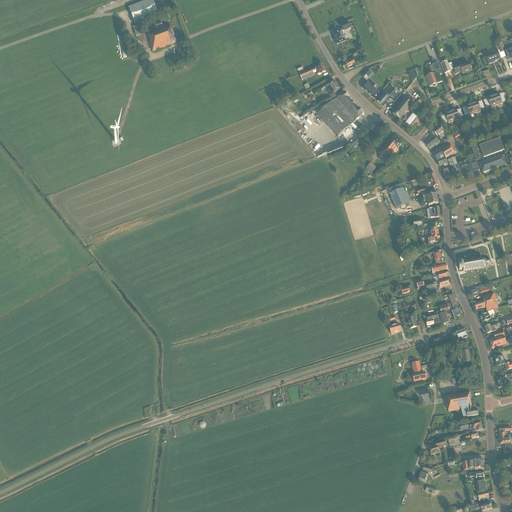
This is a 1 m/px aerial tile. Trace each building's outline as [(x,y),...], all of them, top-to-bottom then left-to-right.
[(152,0),(149,0),(129,8),(135,23),(158,14),(152,0)] [(351,28),(349,23),(341,26),(343,29),(332,34),(337,45),(345,41),(342,32),(351,28)] [(136,36),(142,34),(139,25),(133,28),(136,36)] [(153,51),(177,42),(170,25),(148,34),(149,38),(148,39),(153,51)] [(347,41),(352,39),(348,32),(343,34),(347,41)] [(492,62),(500,59),(498,52),(489,55),(490,56),(486,58),(489,65),(493,63),(492,62)] [(352,58),(347,61),(345,62),(346,64),(342,66),(344,71),(355,64),(357,63),(356,61),(354,62),(352,58)] [(451,71),(447,61),(440,64),(444,74),(451,71)] [(438,72),(425,77),(428,87),(431,86),(435,88),(437,84),(442,82),(440,75),(443,74),(438,63),(432,65),(435,71),(437,70),(438,72)] [(462,74),(472,71),(469,63),(462,66),(462,64),(453,67),(456,74),(461,72),(462,74)] [(302,80),(306,78),(313,75),(313,74),(316,72),(317,75),(320,74),(325,72),(322,65),(317,67),(304,73),(299,75),(302,80)] [(367,69),(361,76),(366,80),(372,73),(367,69)] [(333,95),(340,89),(333,80),(326,87),(333,95)] [(380,94),(374,88),(376,85),(372,82),(370,84),(367,82),(362,88),(375,100),(380,94)] [(384,94),(377,102),(383,107),(390,99),(394,103),(400,95),(394,90),(388,97),(384,94)] [(348,97),(344,92),(336,99),(356,121),(357,119),(363,114),(358,108),(348,98),(348,97)] [(493,96),(496,106),(502,104),(501,102),(505,100),(503,94),(499,95),(498,94),(496,95),(496,94),(493,96)] [(409,96),(409,97),(407,99),(402,95),(393,106),(398,109),(393,115),(399,120),(405,113),(412,105),(411,104),(414,100),(409,96)] [(491,108),(496,106),(493,96),(489,97),(490,98),(487,98),(488,99),(484,101),(486,108),(490,106),(491,108)] [(355,128),(332,101),(317,115),(341,141),(355,128)] [(471,104),(475,114),(481,112),(480,110),(484,108),(482,102),(477,103),(477,102),(475,103),(475,102),(471,104)] [(470,116),(475,114),(471,104),(468,105),(468,106),(466,106),(466,107),(462,109),(465,116),(469,114),(470,116)] [(450,112),(454,122),(459,120),(459,118),(463,116),(460,110),(456,111),(456,110),(454,111),(453,110),(450,112)] [(448,124),(454,122),(450,112),(447,113),(447,114),(445,114),(445,115),(441,117),(443,124),(448,122),(448,124)] [(410,116),(407,114),(401,121),(410,128),(417,119),(412,115),(411,116),(411,115),(410,116)] [(433,131),(437,136),(443,131),(439,126),(433,131)] [(397,149),(401,144),(392,137),(388,142),(387,141),(378,153),(380,155),(380,156),(388,163),(398,149),(397,149)] [(440,143),(435,137),(430,141),(431,143),(426,146),(429,150),(436,145),(436,146),(440,143)] [(360,144),(359,142),(356,139),(350,144),(352,148),(354,149),(360,144)] [(500,140),(479,147),(478,146),(471,148),(475,160),(468,162),(468,163),(469,165),(468,166),(472,176),(478,173),(479,171),(479,170),(478,168),(480,167),(483,174),(506,166),(502,156),(501,153),(504,151),(500,140)] [(453,148),(451,145),(450,144),(440,151),(440,150),(433,155),(437,161),(444,157),(445,159),(455,152),(454,149),(453,148)] [(459,164),(457,165),(455,158),(447,160),(450,167),(456,165),(458,170),(461,169),(459,164)] [(375,168),(370,164),(366,168),(372,172),(375,168)] [(451,177),(453,176),(450,167),(447,168),(447,169),(442,171),(445,179),(451,177)] [(427,174),(424,176),(425,176),(423,177),(425,183),(426,182),(429,181),(435,179),(432,172),(427,174)] [(435,179),(429,181),(426,182),(428,187),(432,185),(433,187),(438,185),(435,179)] [(390,194),(392,200),(396,209),(399,207),(401,215),(407,213),(406,206),(399,207),(409,203),(403,189),(390,194)] [(422,194),(423,200),(424,202),(425,201),(426,204),(428,204),(429,206),(438,204),(437,200),(438,200),(436,194),(436,195),(435,191),(422,194)] [(441,217),(439,208),(433,209),(427,210),(428,219),(441,217)] [(429,245),(440,242),(437,229),(426,231),(427,237),(429,245)] [(437,265),(445,263),(441,250),(433,253),(437,265)] [(488,265),(491,265),(490,260),(485,261),(482,259),(462,263),(462,265),(458,265),(459,270),(463,269),(463,271),(484,268),(486,265),(486,266),(488,266),(488,265)] [(446,264),(429,269),(430,271),(432,271),(433,275),(448,271),(446,264)] [(438,281),(444,279),(444,278),(449,277),(447,271),(433,275),(434,278),(437,277),(438,281)] [(444,279),(444,280),(436,282),(434,283),(435,286),(437,285),(438,290),(445,288),(445,290),(446,290),(446,291),(451,289),(448,279),(449,279),(449,277),(444,278),(444,279)] [(449,311),(451,310),(452,310),(458,308),(453,293),(447,296),(449,301),(450,304),(448,305),(447,304),(439,306),(441,313),(446,312),(445,312),(449,311)] [(498,308),(493,294),(492,294),(482,297),(483,302),(474,305),(476,310),(485,307),(487,312),(498,308)] [(451,310),(449,311),(445,312),(446,312),(446,313),(439,315),(443,325),(450,322),(447,316),(452,314),(454,320),(460,317),(461,315),(459,308),(452,311),(451,310)] [(489,316),(495,313),(493,310),(487,313),(484,314),(479,317),(482,323),(487,320),(490,319),(489,316)] [(410,329),(417,327),(415,320),(418,319),(417,315),(414,315),(415,318),(407,320),(410,329)] [(434,325),(433,320),(438,319),(437,315),(432,317),(426,318),(427,322),(425,322),(427,327),(434,325)] [(491,330),(498,327),(497,323),(485,328),(487,334),(492,333),(491,330)] [(459,341),(467,337),(465,332),(463,328),(452,333),(454,338),(457,337),(459,341)] [(492,349),(506,344),(503,336),(504,336),(503,332),(494,335),(495,339),(489,341),(492,349)] [(463,363),(470,362),(468,351),(465,352),(465,349),(460,349),(460,352),(462,352),(463,363)] [(497,367),(505,364),(502,355),(494,358),(497,367)] [(421,372),(419,362),(412,364),(414,374),(421,372)] [(421,373),(412,375),(414,382),(426,379),(424,374),(421,374),(421,373)] [(504,383),(506,382),(505,378),(497,379),(499,388),(505,387),(504,383)] [(427,392),(423,391),(416,393),(426,407),(430,406),(430,403),(427,392)] [(471,401),(469,392),(444,396),(446,406),(447,406),(448,411),(461,409),(463,417),(467,416),(467,417),(477,415),(477,410),(471,410),(471,406),(470,401),(471,401)] [(474,432),(482,430),(480,421),(472,424),(473,425),(469,427),(470,430),(473,429),(474,432)] [(511,437),(511,432),(511,428),(499,429),(500,439),(507,438),(511,437)] [(471,439),(478,437),(477,433),(463,436),(465,441),(460,442),(459,436),(448,440),(450,447),(452,446),(453,448),(472,442),(471,439)] [(507,438),(500,439),(501,444),(505,444),(505,449),(511,448),(511,444),(509,444),(509,440),(511,439),(511,436),(511,437),(507,438)] [(435,443),(436,447),(429,448),(431,455),(439,452),(438,449),(446,447),(445,441),(435,443)] [(463,467),(463,471),(471,470),(476,470),(476,471),(478,470),(483,469),(482,458),(474,459),(474,461),(463,462),(463,467)] [(431,473),(432,469),(423,467),(422,471),(423,471),(422,473),(420,472),(417,480),(425,482),(428,472),(431,473)] [(478,494),(487,491),(484,479),(475,482),(478,494)] [(481,511),(492,508),(490,502),(480,506),(479,504),(469,508),(470,511),(480,508),(481,511)]
